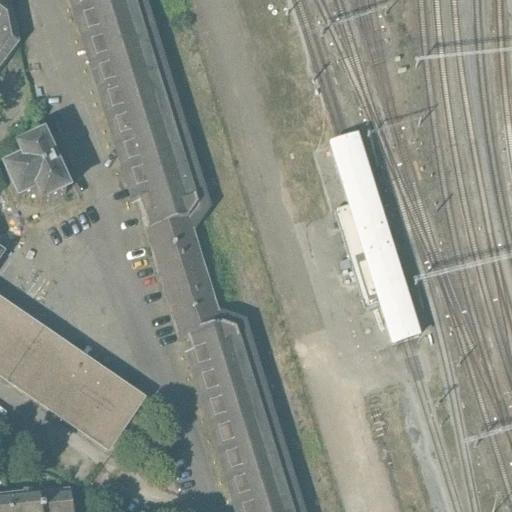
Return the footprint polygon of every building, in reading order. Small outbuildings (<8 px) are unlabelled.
[(0,0),(0,72),(18,49),(19,48),(9,0),(0,0)] [(198,209),(132,0),(65,0),(130,209),(138,206),(147,235),(144,237),(177,344),(187,341),(191,355),(193,354),(242,511),(290,511),(235,333),(221,328),(216,316),(218,316),(190,223),(198,209)] [(39,212),(70,198),(43,139),(36,142),(13,153),(18,165),(0,172),(0,174),(16,208),(34,200),(39,212)] [(0,383),(108,458),(145,404),(0,304),(0,264),(4,258),(0,254),(0,383)] [(0,511),(71,511),(70,499),(0,506),(0,511)]
